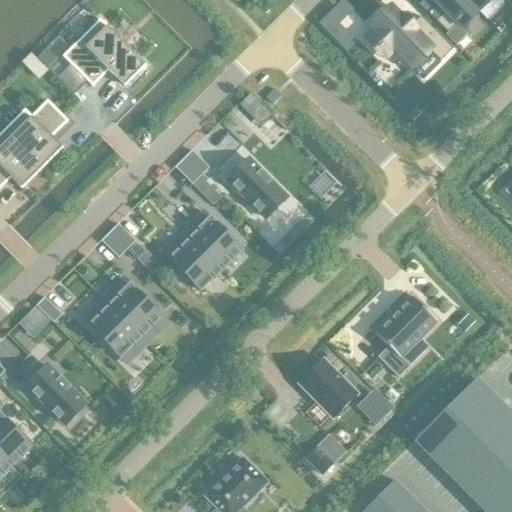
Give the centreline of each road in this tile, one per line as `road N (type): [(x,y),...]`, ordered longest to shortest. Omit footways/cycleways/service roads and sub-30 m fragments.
road 1 (unclassified): [(86,511),(409,189)]
road 2 (residential): [(0,309),(267,42)]
road 3 (residential): [(267,42),(409,189)]
road 4 (unclassified): [(409,189),(511,89)]
